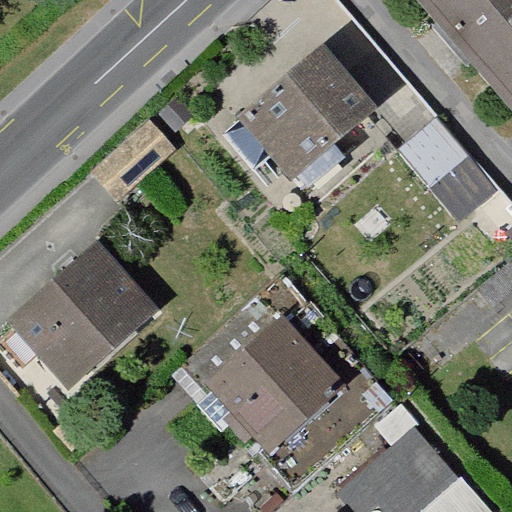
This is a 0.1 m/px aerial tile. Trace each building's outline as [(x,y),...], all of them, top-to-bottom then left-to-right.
[(511,0),(399,0),(511,125),(511,0)] [(230,137),(286,201),(366,130),(310,66),(230,137)] [(149,132),(83,186),(107,216),(174,162),(149,132)] [(431,133),(393,165),(424,201),(462,169),(431,133)] [(0,317),(0,329),(60,397),(154,314),(88,240),(0,317)] [(191,401),(256,473),(334,403),(268,331),(191,401)] [(476,511),(409,434),(332,501),(340,511),(476,511)]
